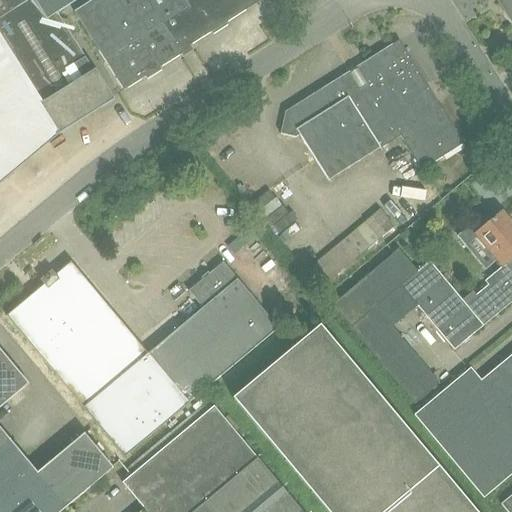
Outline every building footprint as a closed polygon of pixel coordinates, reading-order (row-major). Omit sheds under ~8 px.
[(90,65),(57,12),(76,0),(0,0),(0,36),(42,103),(40,104),(59,134),(62,132),(61,130),(83,116),(83,115),(98,105),(99,107),(101,105),(102,107),(114,99),(95,69),(93,70),(90,65)] [(96,0),(75,14),(124,91),(145,77),(147,80),(162,70),(160,68),(181,55),(178,49),(188,42),(190,46),(211,32),(213,35),(228,25),(226,23),(247,10),(245,7),(256,0),(96,0)] [(511,0),(504,0),(499,4),(511,24),(511,0)] [(464,144),(443,110),(399,40),(392,45),(285,113),(280,134),(296,138),(299,136),(328,182),(380,149),(381,150),(400,137),(422,171),(464,144)] [(0,164),(14,153),(33,137),(0,97),(0,164)] [(386,204),(304,272),(320,291),(402,223),(386,204)] [(399,322),(417,306),(454,351),(483,326),(511,301),(511,225),(502,214),(495,220),(494,219),(475,235),(506,272),(466,305),(430,262),(416,273),(398,251),(332,305),(414,403),(445,378),(399,322)] [(203,308),(148,354),(71,262),(55,275),(51,270),(40,280),(44,285),(6,316),(126,458),(189,403),(278,329),(223,263),(189,291),(203,308)] [(475,511),(320,326),(233,399),(327,511),(475,511)] [(0,408),(29,385),(0,350),(0,408)] [(484,499),(511,474),(511,355),(480,382),(469,369),(414,415),(484,499)] [(122,483),(144,509),(140,511),(302,511),(214,407),(122,483)] [(0,449),(10,441),(0,429),(0,449)] [(36,474),(37,475),(65,509),(113,469),(84,435),(37,474),(36,474)] [(36,474),(37,474),(10,441),(0,449),(0,506),(37,475),(36,474)] [(61,511),(65,509),(37,475),(0,506),(0,511),(61,511)] [(511,511),(511,495),(501,505),(506,511),(511,511)]
